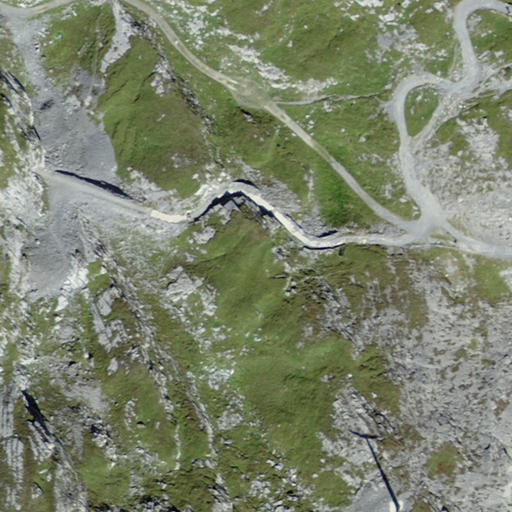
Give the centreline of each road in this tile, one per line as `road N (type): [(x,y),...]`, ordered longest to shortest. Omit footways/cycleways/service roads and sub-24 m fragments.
road 1 (track): [(129,0),(202,67),(302,133),(381,212),(409,225),(430,222)]
road 2 (track): [(511,12),(481,0),(463,7),(466,83),(422,79),(401,89),(409,179),(430,222)]
